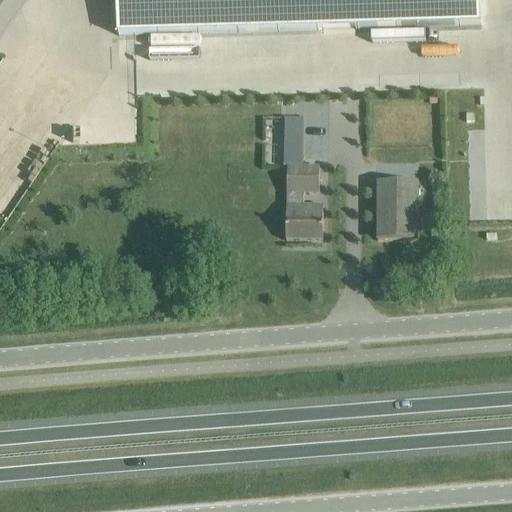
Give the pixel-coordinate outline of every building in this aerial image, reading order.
[(116,0),(117,37),(398,29),(480,27),(479,0),(116,0)] [(303,121),(284,121),(284,170),(287,170),(286,244),(323,243),(322,208),(301,208),(301,196),(316,196),(316,170),(303,170),(303,121)] [(463,136),(461,163),(474,164),(476,137),(463,136)] [(377,186),(377,243),(417,243),(418,187),(377,186)] [(463,221),(481,220),(481,187),(462,187),(463,221)]
